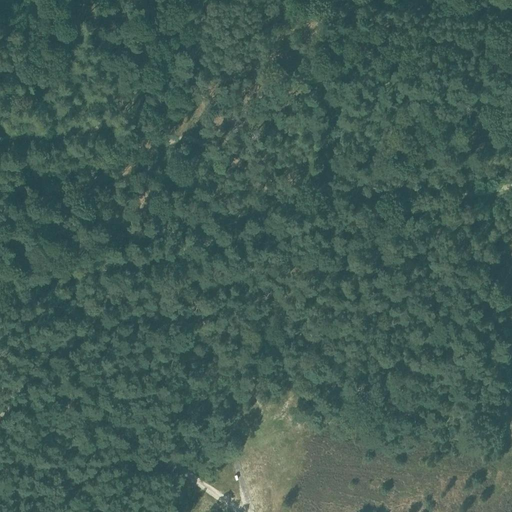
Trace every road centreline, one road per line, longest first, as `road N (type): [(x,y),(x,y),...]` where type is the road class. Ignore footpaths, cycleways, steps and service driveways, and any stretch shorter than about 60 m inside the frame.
road 1 (track): [(0,136),(121,126),(150,143),(194,140),(226,152),(264,191),(298,193),(443,178),(511,161)]
road 2 (track): [(204,488),(0,358)]
